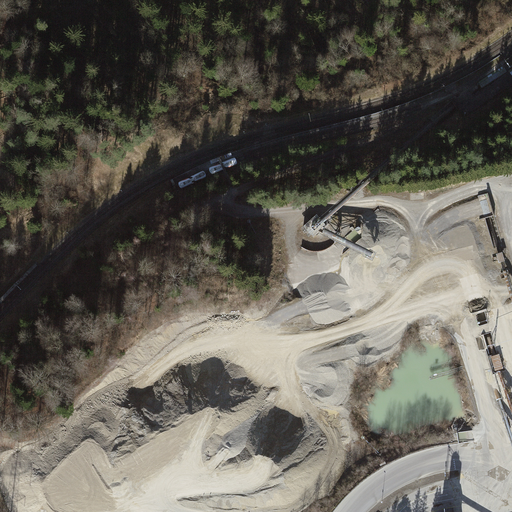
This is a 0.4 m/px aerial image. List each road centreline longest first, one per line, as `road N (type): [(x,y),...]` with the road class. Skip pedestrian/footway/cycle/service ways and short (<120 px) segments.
road 1 (track): [(437,110),(386,137),(248,185),(226,203),(264,212),(382,201),(416,225)]
road 2 (track): [(352,511),(390,479),(424,464),(492,455),(493,440),(460,323),(439,303),(350,329)]
road 3 (track): [(379,317),(416,255),(416,225),(432,205),(481,185),(500,187),(511,201)]
